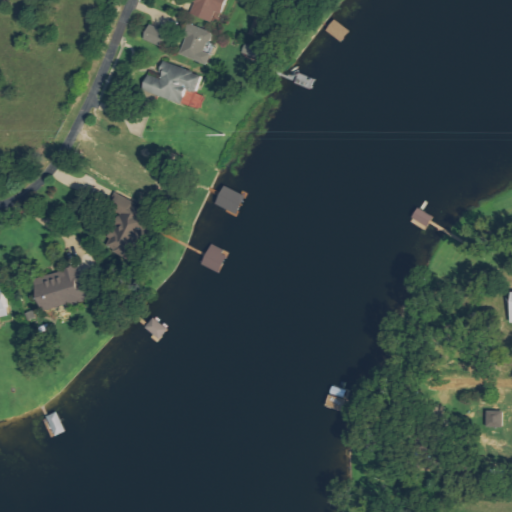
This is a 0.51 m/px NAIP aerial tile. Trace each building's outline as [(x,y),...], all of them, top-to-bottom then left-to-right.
[(196,0),(193,15),(216,21),(218,12),(227,14),(230,0),(201,0),(202,1),(199,0),(196,0)] [(146,39),(166,47),(172,32),(152,24),(146,39)] [(216,54),(209,52),(217,33),(194,24),(181,53),(211,66),(216,54)] [(187,103),(191,90),(201,92),(206,73),(165,63),(162,74),(152,71),(146,92),(187,103)] [(50,274),(52,285),(41,287),(46,312),(91,301),(83,266),(50,274)] [(7,282),(0,283),(0,318),(13,316),(7,282)] [(148,327),(162,339),(170,329),(156,317),(148,327)] [(505,428),(505,412),(490,411),(490,427),(505,428)]
